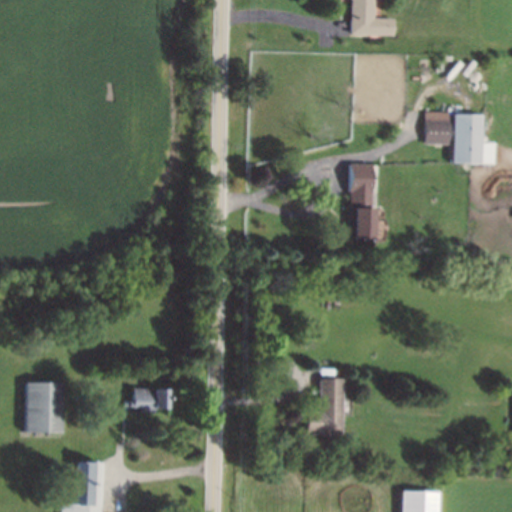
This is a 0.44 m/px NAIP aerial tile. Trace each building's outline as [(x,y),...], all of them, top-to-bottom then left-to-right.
[(372,0),(372,18),(392,18),(392,35),(350,34),(350,0),(372,0)] [(423,112),(449,113),(448,145),(424,145),(423,112)] [(452,114),(480,115),(480,143),(493,144),(493,165),(450,163),(452,114)] [(349,163),(371,163),(369,208),(374,208),(373,238),(347,238),(349,163)] [(341,378),(341,434),(305,435),(305,410),(318,410),(318,377),(341,378)] [(24,381),(61,382),(61,432),(24,432),(24,381)] [(130,387),(130,407),(141,407),(141,412),(152,413),(152,408),(165,408),(165,389),(130,387)] [(58,511),(59,503),(74,504),(76,461),(101,462),(97,511),(58,511)] [(399,511),(400,491),(437,491),(436,511),(399,511)]
